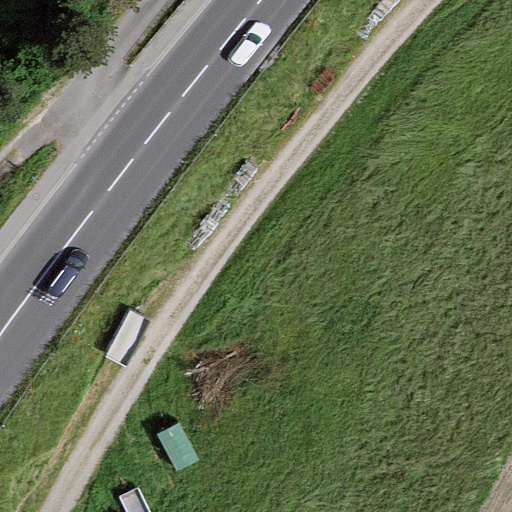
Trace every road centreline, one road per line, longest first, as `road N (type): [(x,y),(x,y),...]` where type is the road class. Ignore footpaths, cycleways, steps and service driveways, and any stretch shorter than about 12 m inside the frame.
road 1 (track): [(429,0),(164,321),(62,511)]
road 2 (primary): [(0,343),(117,177),(266,0)]
road 3 (track): [(0,166),(158,0)]
